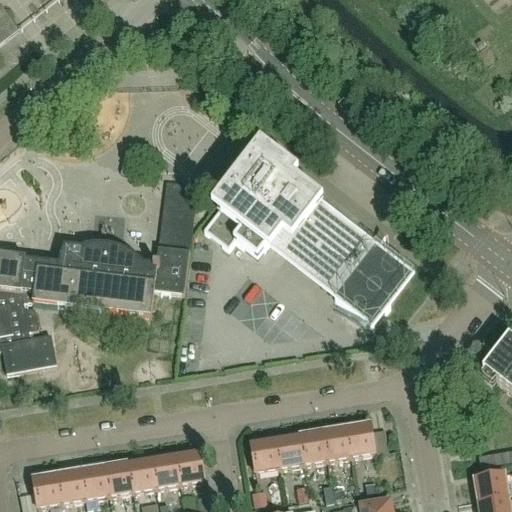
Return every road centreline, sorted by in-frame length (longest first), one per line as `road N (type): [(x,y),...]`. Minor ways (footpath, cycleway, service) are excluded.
road 1 (secondary): [(508,267),(336,130)]
road 2 (residential): [(0,454),(214,418)]
road 3 (residential): [(0,135),(156,0)]
road 4 (secondary): [(182,0),(241,62),(323,129),(336,130)]
road 5 (residential): [(214,418),(413,386)]
road 6 (secondary): [(336,130),(334,118),(213,0)]
road 7 (residential): [(413,386),(508,267)]
road 8 (residential): [(433,511),(413,386)]
